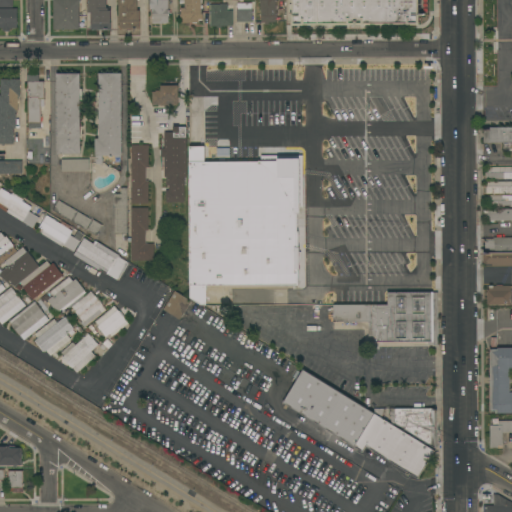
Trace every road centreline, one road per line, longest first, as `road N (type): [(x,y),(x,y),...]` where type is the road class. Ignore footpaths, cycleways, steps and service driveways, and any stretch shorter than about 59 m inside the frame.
road 1 (residential): [(0,48),(460,53)]
road 2 (secondary): [(460,99),(461,511)]
road 3 (residential): [(155,511),(49,441)]
